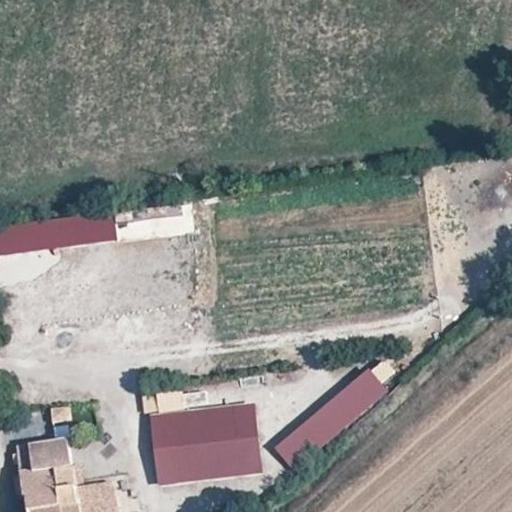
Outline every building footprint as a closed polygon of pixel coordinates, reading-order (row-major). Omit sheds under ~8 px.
[(116,212),(0,227),(0,255),(119,239),(116,212)] [(371,369),(276,448),(297,472),(391,393),(371,369)] [(143,393),(145,413),(186,409),(183,388),(143,393)] [(267,474),(256,401),(152,415),(162,489),(267,474)] [(31,443),(35,472),(75,466),(71,437),(31,443)] [(35,472),(25,474),(30,511),(82,511),(78,487),(75,466),(35,472)] [(120,511),(116,481),(78,487),(82,511),(120,511)]
